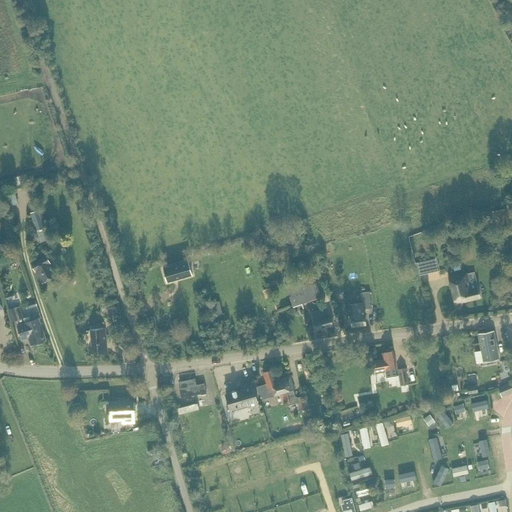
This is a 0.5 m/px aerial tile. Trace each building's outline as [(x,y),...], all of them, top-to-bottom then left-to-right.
[(26,173),(13,178),(15,184),(28,180),(26,173)] [(2,191),(5,203),(12,201),(8,189),(2,191)] [(506,209),(494,212),(497,225),(509,223),(506,209)] [(37,231),(44,229),(38,210),(31,213),(37,231)] [(8,219),(3,221),(6,230),(11,228),(8,219)] [(6,232),(10,242),(15,240),(11,230),(6,232)] [(276,247),(296,241),(293,232),(273,238),(276,247)] [(354,241),(336,247),(339,255),(357,250),(354,241)] [(49,264),(50,264),(46,256),(31,264),(36,272),(36,271),(42,283),(56,276),(49,264)] [(188,262),(163,269),(167,283),(192,275),(188,262)] [(423,262),(417,263),(420,276),(426,275),(423,262)] [(284,276),(279,263),(274,265),(275,268),(271,269),(274,280),(284,276)] [(306,277),(302,264),(291,268),(296,281),(306,277)] [(480,298),(478,289),(471,290),(466,273),(449,277),(455,304),(480,298)] [(293,307),(321,297),(316,284),(305,287),(303,282),(288,287),(291,296),(290,297),(293,307)] [(262,290),(265,299),(273,296),(270,287),(262,290)] [(366,325),(364,309),(371,308),(369,292),(361,294),(362,303),(348,305),(351,327),(366,325)] [(219,302),(209,305),(213,317),(222,315),(219,302)] [(38,319),(36,320),(35,314),(23,318),(19,307),(9,310),(12,321),(17,320),(19,326),(18,327),(22,339),(29,337),(31,345),(45,340),(38,319)] [(316,331),(333,326),(330,317),(325,318),(323,309),(311,312),(313,321),(314,321),(316,331)] [(91,353),(106,351),(104,329),(89,331),(91,353)] [(482,345),(497,343),(495,331),(479,334),(482,345)] [(497,343),(482,345),(484,361),(500,359),(498,350),(497,343)] [(396,376),(395,368),(396,368),(393,351),(382,353),(383,360),(373,362),(375,373),(384,372),(385,378),(396,376)] [(397,370),(400,386),(408,384),(405,369),(397,370)] [(290,376),(276,380),(273,370),(263,373),(267,384),(258,387),(259,394),(261,393),(262,399),(282,393),(283,396),(285,396),(288,406),(298,403),(301,411),(306,409),(302,397),(295,399),(293,390),(294,389),(290,376)] [(195,379),(179,382),(181,388),(179,389),(181,397),(192,395),(192,397),(194,396),(194,395),(200,394),(201,395),(206,394),(204,384),(196,385),(195,379)] [(231,412),(258,404),(250,379),(241,382),(243,389),(226,394),(231,412)] [(511,385),(511,383),(498,388),(502,397),(511,392),(511,385)] [(480,399),(480,409),(492,409),(492,398),(480,399)] [(122,423),(134,422),(133,400),(109,401),(110,417),(122,416),(122,423)] [(74,405),(76,412),(82,411),(80,403),(74,405)] [(424,406),(425,414),(430,414),(432,426),(439,425),(437,412),(433,413),(431,405),(424,406)] [(390,424),(406,422),(405,415),(389,416),(390,424)] [(409,437),(409,445),(429,445),(429,437),(409,437)] [(457,438),(433,445),(438,461),(449,457),(448,451),(454,450),(456,454),(462,452),(457,438)] [(147,451),(152,467),(163,463),(158,448),(147,451)] [(344,466),(356,462),(353,455),(341,459),(344,466)] [(485,478),(482,461),(473,462),(476,480),(485,478)] [(451,472),(452,476),(463,473),(461,463),(445,467),(446,473),(451,472)] [(439,472),(421,473),(422,483),(440,482),(439,472)] [(355,511),(351,498),(343,500),(345,511),(355,511)]
